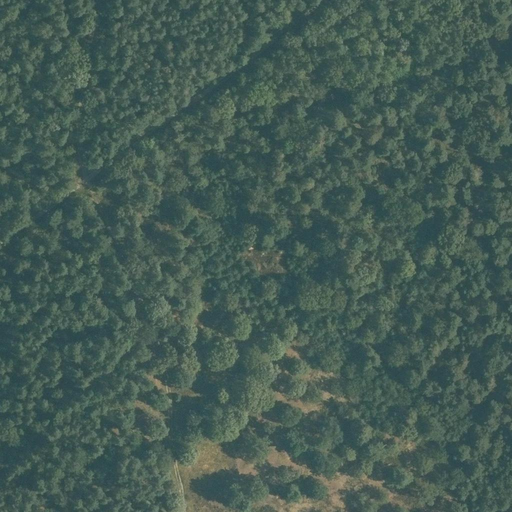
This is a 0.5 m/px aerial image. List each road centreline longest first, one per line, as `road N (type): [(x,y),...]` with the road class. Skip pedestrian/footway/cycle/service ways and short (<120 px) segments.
road 1 (track): [(182,511),(161,360),(79,154),(78,97),(96,0)]
road 2 (track): [(0,241),(325,0)]
